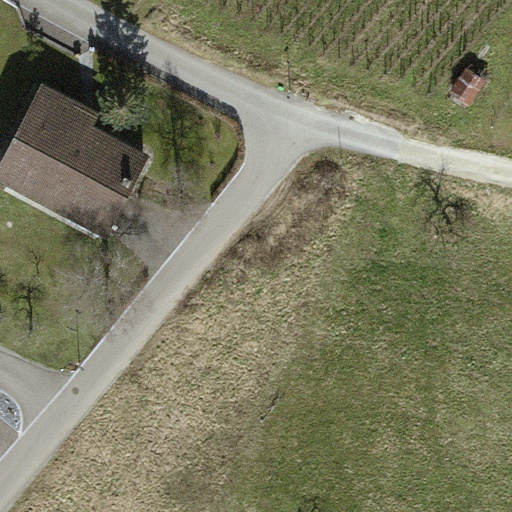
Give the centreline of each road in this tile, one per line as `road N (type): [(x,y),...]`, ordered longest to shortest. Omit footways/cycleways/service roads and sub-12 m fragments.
road 1 (residential): [(0,493),(299,127),(40,0)]
road 2 (track): [(299,127),(511,176)]
